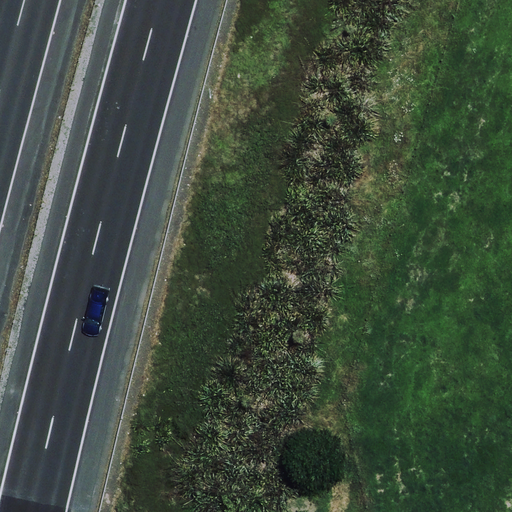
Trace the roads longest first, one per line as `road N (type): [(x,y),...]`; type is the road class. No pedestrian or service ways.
road 1 (motorway): [(199,0),(58,511)]
road 2 (motorway): [(0,320),(86,0)]
